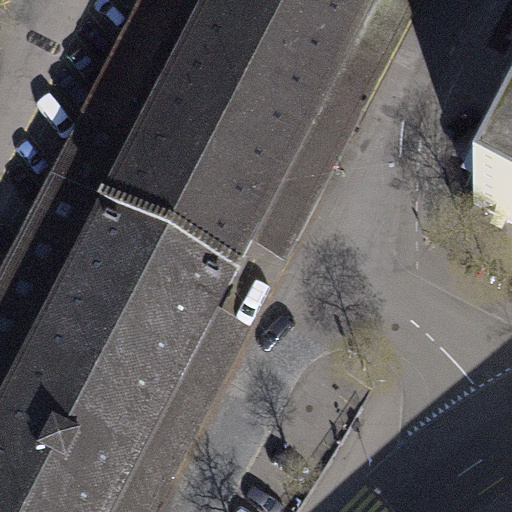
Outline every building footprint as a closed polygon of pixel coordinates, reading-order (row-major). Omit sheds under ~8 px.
[(173,0),(70,194),(239,281),(252,249),(380,0),(173,0)] [(380,0),(252,249),(288,267),(426,0),(380,0)] [(511,133),(474,204),(511,223),(511,133)] [(239,281),(70,194),(0,327),(0,511),(117,511),(219,318),(239,281)] [(219,318),(117,511),(158,511),(251,335),(219,318)]
